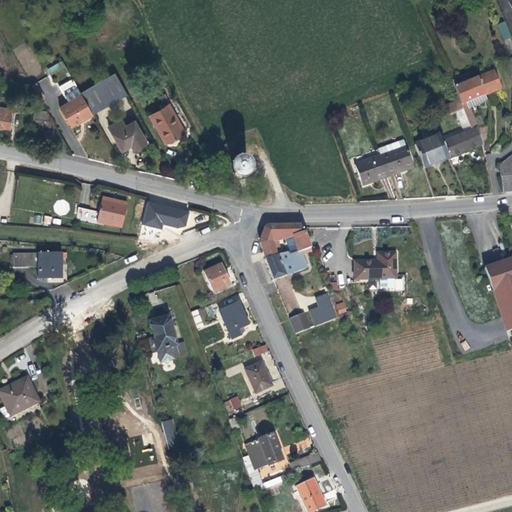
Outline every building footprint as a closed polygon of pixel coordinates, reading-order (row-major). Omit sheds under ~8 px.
[(511,43),(511,39),(508,28),(500,32),(506,46),(511,43)] [(49,75),(66,68),(63,61),(46,68),(49,75)] [(472,130),(476,128),(468,106),(481,100),(501,91),(491,71),(469,81),(455,87),(460,100),(463,108),(464,110),(472,130)] [(84,121),(96,114),(130,95),(118,74),(85,93),(85,94),(63,107),(74,126),(84,121)] [(452,80),(455,87),(469,81),(466,74),(452,80)] [(463,108),(460,100),(441,108),(442,111),(444,116),(463,108)] [(40,107),(32,106),(31,119),(46,121),(47,114),(39,113),(40,107)] [(188,134),(173,106),(153,117),(162,133),(164,132),(171,143),(180,138),(188,134)] [(465,121),(470,130),(472,130),(464,110),(461,111),(464,121),(465,121)] [(0,128),(7,129),(8,125),(9,115),(0,113),(0,128)] [(129,125),(126,119),(112,126),(125,149),(135,144),(137,149),(150,143),(137,121),(129,125)] [(439,135),(448,159),(465,153),(482,147),(482,144),(476,128),(472,130),(470,130),(445,141),(442,134),(439,135)] [(171,143),(164,132),(162,133),(168,144),(171,143)] [(440,162),(448,159),(439,135),(439,134),(412,145),(421,169),(430,166),(432,168),(439,165),(440,162)] [(237,149),(235,144),(226,149),(229,153),(237,149)] [(405,149),(380,160),(388,181),(400,176),(413,171),(405,149)] [(234,161),(234,165),(235,170),(240,174),(246,175),(251,173),(255,169),(256,163),(255,159),(252,155),(248,153),(243,153),(239,154),(236,157),(234,161)] [(511,193),(511,158),(500,168),(505,194),(509,194),(511,193)] [(388,181),(380,160),(355,170),(362,189),(369,186),(373,184),(374,186),(388,181)] [(441,199),(434,183),(427,185),(433,200),(441,199)] [(131,207),(106,200),(105,203),(118,207),(130,211),(131,207)] [(118,207),(105,203),(99,224),(123,231),(130,211),(118,207)] [(78,207),(76,220),(96,222),(97,209),(78,207)] [(184,223),(168,218),(163,234),(177,238),(179,238),(184,223)] [(300,245),(292,247),(293,250),(303,246),(312,243),(304,222),(265,222),(263,238),(265,245),(269,254),(280,251),(278,246),(282,244),(282,242),(286,240),(285,237),(296,233),(300,245)] [(398,272),(397,245),(379,246),(380,257),(376,257),(376,255),(368,255),(355,255),(357,275),(381,273),(382,283),(397,282),(396,272),(398,272)] [(293,250),(292,247),(280,251),(269,254),(278,277),(291,272),(309,266),(303,246),(293,250)] [(36,267),(36,252),(11,252),(12,267),(36,267)] [(61,280),(61,255),(36,255),(37,281),(61,280)] [(511,260),(492,267),(487,269),(510,335),(511,339),(511,260)] [(219,274),(216,266),(199,274),(209,295),(225,288),(219,274)] [(318,306),(309,310),(314,325),(337,318),(328,292),(315,297),(318,306)] [(339,314),(347,311),(343,301),(335,305),(339,314)] [(239,315),(235,307),(215,316),(228,342),(237,338),(236,336),(239,334),(238,331),(245,328),(239,315)] [(199,322),(196,312),(187,316),(190,325),(199,322)] [(308,327),(302,312),(293,315),(299,330),(308,327)] [(174,347),(166,319),(148,323),(153,339),(148,341),(150,347),(153,346),(155,353),(157,352),(160,363),(183,356),(180,346),(174,347)] [(264,354),(262,348),(249,352),(252,359),(264,354)] [(265,377),(261,365),(244,372),(254,397),(270,390),(265,377)] [(38,400),(26,380),(17,386),(9,391),(7,388),(0,392),(0,398),(11,416),(38,400)] [(238,396),(224,402),(228,412),(242,407),(238,396)] [(174,430),(172,421),(164,423),(166,432),(174,430)] [(177,442),(174,430),(166,432),(169,444),(177,442)] [(276,444),(272,434),(245,445),(254,470),(282,459),(276,444)] [(141,436),(126,439),(133,478),(157,474),(158,479),(162,478),(156,447),(144,449),(141,436)] [(317,460),(314,453),(287,463),(290,471),(317,460)] [(262,484),(259,485),(260,489),(280,482),(278,477),(262,483),(262,484)] [(317,494),(310,480),(293,487),(303,511),(307,511),(322,506),(317,494)]
